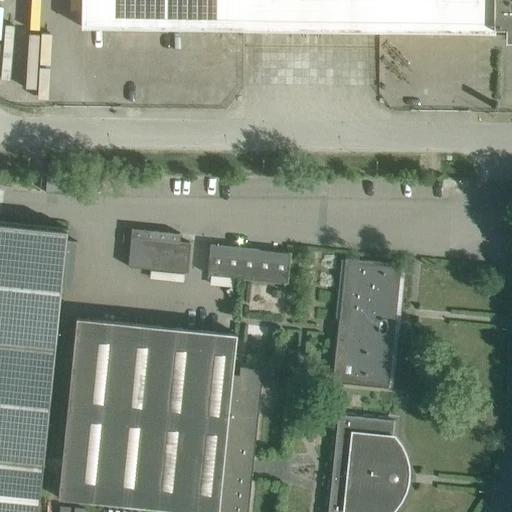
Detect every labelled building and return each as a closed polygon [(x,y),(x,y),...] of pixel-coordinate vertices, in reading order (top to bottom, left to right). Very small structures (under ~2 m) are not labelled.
[(511,0),(82,0),(82,27),(495,32),(495,28),(506,28),(506,41),(511,41),(511,0)] [(71,194),(73,177),(47,174),(45,192),(71,194)] [(0,511),(39,511),(68,228),(0,220),(0,511)] [(188,272),(191,242),(180,241),(181,233),(132,228),(128,266),(188,272)] [(211,244),(207,274),(287,282),(290,252),(211,244)] [(389,388),(402,264),(345,258),(333,382),(389,388)] [(203,511),(218,511),(233,374),(237,334),(77,318),(59,497),(203,511)] [(233,374),(218,511),(248,511),(263,370),(240,367),(239,375),(233,374)] [(398,446),(392,439),(394,420),(339,414),(328,511),(385,511),(392,506),(398,499),(402,491),(405,482),(405,473),(405,463),(402,454),(398,446)]
